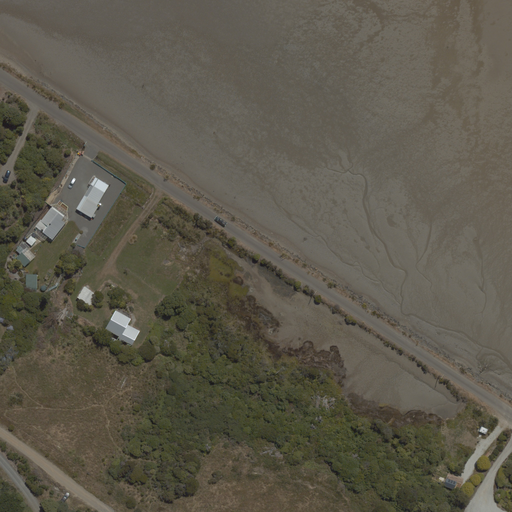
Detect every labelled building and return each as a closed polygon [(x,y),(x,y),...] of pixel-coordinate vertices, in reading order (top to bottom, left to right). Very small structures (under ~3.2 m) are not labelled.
[(107,186),(88,177),(84,185),(89,187),(78,210),(92,217),(107,186)] [(61,220),(64,216),(51,205),(34,226),(50,239),(64,223),(61,220)] [(31,234),(25,241),(33,247),(38,241),(31,234)] [(35,256),(27,248),(17,259),(24,266),(35,256)] [(99,294),(81,284),(73,298),(91,308),(99,294)] [(125,325),(129,316),(114,309),(104,330),(132,343),(137,331),(125,325)] [(159,343),(171,349),(176,336),(164,330),(159,343)]
